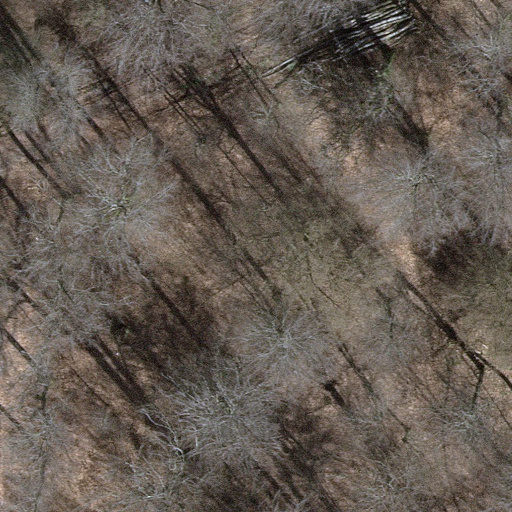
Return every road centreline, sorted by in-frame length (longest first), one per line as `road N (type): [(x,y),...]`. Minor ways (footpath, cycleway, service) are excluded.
road 1 (track): [(0,305),(187,152),(448,0)]
road 2 (track): [(1,304),(14,511)]
